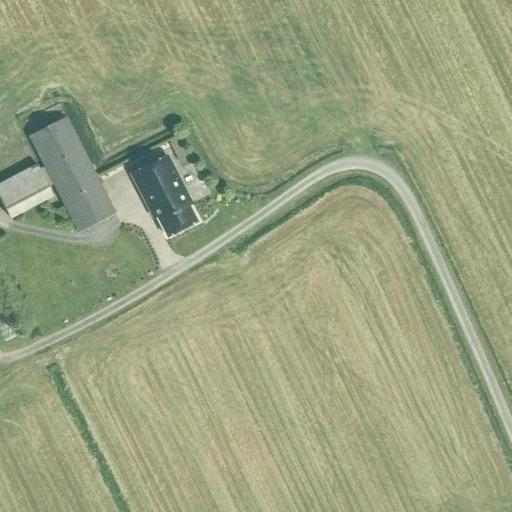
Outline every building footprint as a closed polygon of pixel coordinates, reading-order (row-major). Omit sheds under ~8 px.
[(135,19),(107,29),(117,58),(154,46),(148,29),(140,32),(135,19)] [(29,138),(78,235),(117,215),(67,118),(29,138)] [(168,158),(133,176),(152,213),(154,211),(168,238),(198,222),(190,206),(192,205),(168,158)] [(36,163),(0,182),(0,197),(12,219),(54,197),(36,163)] [(0,256),(9,252),(0,232),(0,256)]
